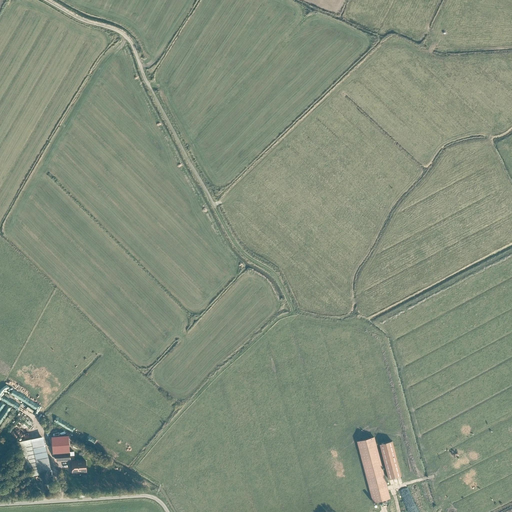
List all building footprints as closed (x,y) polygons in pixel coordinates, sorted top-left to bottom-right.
[(3,389),(15,395),(17,390),(5,384),(3,389)] [(22,400),(24,394),(17,391),(14,397),(22,400)] [(6,405),(0,414),(0,426),(11,408),(6,405)] [(392,496),(376,438),(358,442),(374,501),(392,496)] [(45,440),(20,446),(27,477),(40,474),(40,472),(51,470),(45,440)] [(402,475),(393,442),(380,445),(389,479),(402,475)] [(72,460),(71,451),(55,452),(56,461),(72,460)] [(89,472),(88,459),(74,460),(74,473),(89,472)] [(54,482),(51,470),(40,472),(40,474),(43,484),(54,482)]
